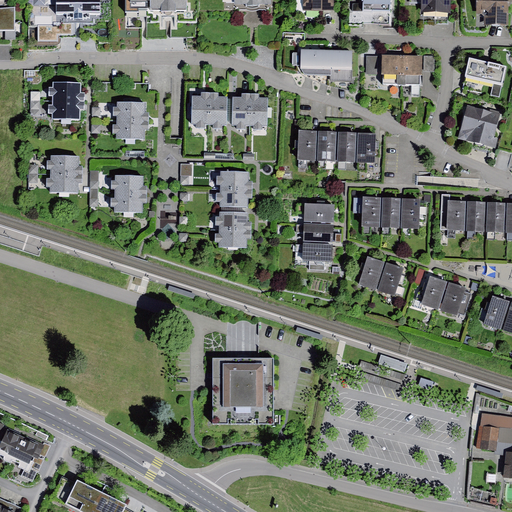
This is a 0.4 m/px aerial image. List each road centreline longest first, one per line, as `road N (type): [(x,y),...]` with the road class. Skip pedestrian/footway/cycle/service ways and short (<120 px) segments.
road 1 (residential): [(511,184),(369,113),(224,61),(43,58),(0,66)]
road 2 (residential): [(449,511),(260,467),(228,473),(201,498)]
road 3 (primary): [(201,498),(74,426)]
